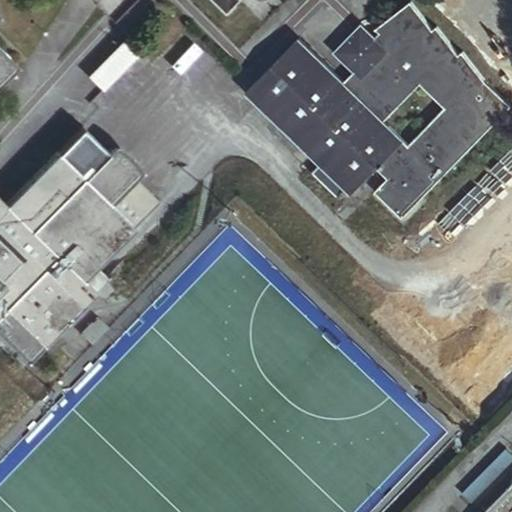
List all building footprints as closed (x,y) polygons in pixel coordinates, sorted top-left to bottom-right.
[(210,0),(225,14),(238,0),(210,0)] [(404,218),(511,105),(511,103),(485,77),(464,50),(460,53),(438,25),(434,28),(412,0),(410,0),(377,26),(381,31),(370,42),(357,30),(337,50),(355,69),(345,81),(325,62),(299,37),(247,91),(330,172),(329,172),(320,165),(312,174),(338,199),(347,189),(353,194),(378,168),(390,179),(377,192),(404,218)] [(103,90),(143,49),(132,37),(91,78),(103,90)] [(85,279),(161,202),(146,186),(135,177),(141,171),(131,158),(123,151),(114,146),(109,151),(84,126),(6,204),(0,197),(0,82),(12,70),(12,63),(11,58),(0,46),(0,326),(1,328),(0,328),(0,334),(30,362),(98,292),(85,279)] [(355,69),(337,50),(325,62),(345,81),(355,69)] [(511,456),(507,451),(463,496),(472,505),(511,463),(511,456)] [(511,511),(511,484),(483,511),(511,511)]
